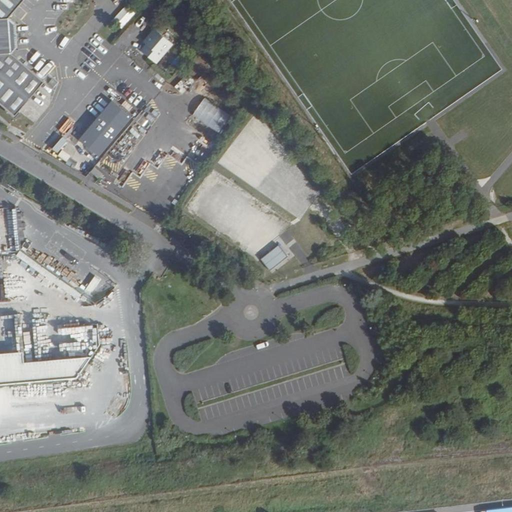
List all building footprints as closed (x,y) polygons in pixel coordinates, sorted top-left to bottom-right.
[(15,0),(0,0),(0,104),(13,115),(38,81),(4,54),(8,48),(6,22),(1,18),(15,0)] [(121,28),(136,13),(126,4),(112,20),(121,28)] [(154,34),(148,42),(143,48),(158,60),(175,39),(158,24),(152,32),(154,34)] [(145,40),(148,42),(154,34),(152,32),(145,40)] [(209,91),(215,85),(203,74),(197,81),(209,91)] [(203,98),(192,115),(218,133),(229,116),(203,98)] [(132,119),(112,102),(78,141),(98,158),(132,119)] [(60,136),(52,149),(58,153),(67,140),(60,136)] [(66,161),(70,156),(62,150),(58,155),(66,161)] [(97,178),(101,173),(94,167),(90,172),(97,178)] [(268,269),(287,257),(279,245),(260,257),(268,269)] [(0,384),(21,383),(69,379),(82,358),(20,363),(19,353),(0,354),(0,384)]
